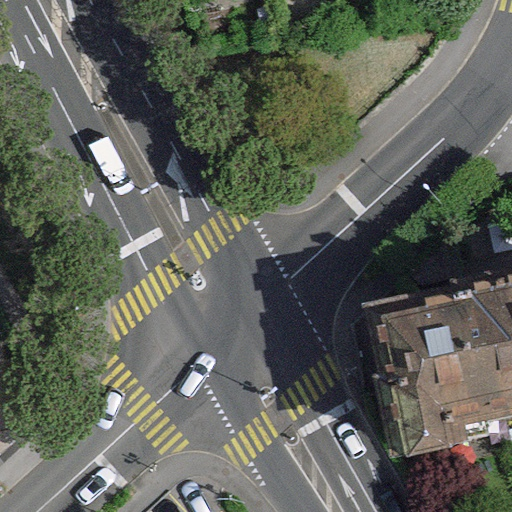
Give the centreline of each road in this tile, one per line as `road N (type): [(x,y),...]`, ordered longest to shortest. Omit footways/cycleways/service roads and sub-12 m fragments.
road 1 (residential): [(234,329),(461,119),(511,49)]
road 2 (secondary): [(234,329),(44,0)]
road 3 (tertiary): [(34,511),(234,329)]
road 4 (secondary): [(342,511),(234,329)]
